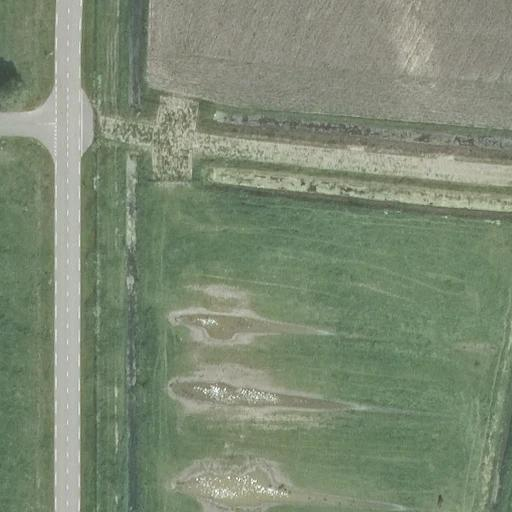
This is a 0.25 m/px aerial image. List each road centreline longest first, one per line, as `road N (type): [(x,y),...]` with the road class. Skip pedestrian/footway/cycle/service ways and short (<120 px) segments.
road 1 (unclassified): [(67,511),(69,0)]
road 2 (track): [(511,176),(216,146),(95,124)]
